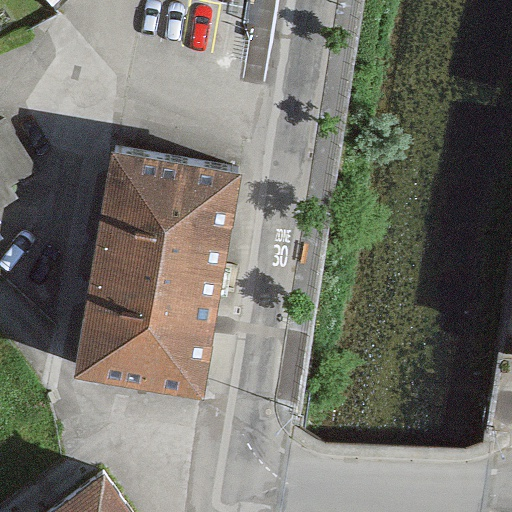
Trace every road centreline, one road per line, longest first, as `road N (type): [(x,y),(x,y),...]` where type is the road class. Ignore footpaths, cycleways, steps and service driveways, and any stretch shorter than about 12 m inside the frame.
road 1 (residential): [(314,0),(252,480)]
road 2 (residential): [(252,480),(511,491)]
